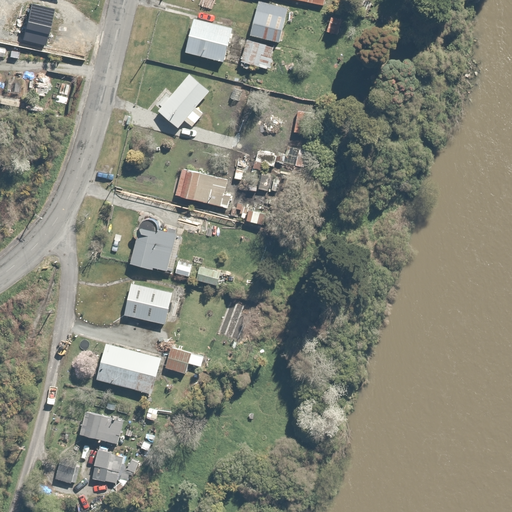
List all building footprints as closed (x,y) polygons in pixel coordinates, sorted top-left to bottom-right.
[(56,6),(31,1),(23,40),(48,45),(56,6)] [(291,10),(260,1),(250,37),(281,45),(291,10)] [(237,29),(195,20),(188,54),(229,63),(237,29)] [(278,49),(248,40),(240,65),(258,71),(260,66),(272,70),(278,49)] [(214,91),(193,74),(161,112),(182,129),(188,122),(195,127),(203,117),(197,112),(214,91)] [(20,102),(0,97),(0,109),(18,114),(20,102)] [(257,165),(277,168),(279,155),(259,151),(257,165)] [(229,181),(183,168),(175,197),(229,211),(235,191),(227,189),(229,181)] [(190,211),(190,212),(182,231),(200,239),(208,219),(190,211)] [(140,226),(132,264),(132,266),(156,271),(156,269),(169,272),(178,235),(140,226)] [(247,245),(245,258),(255,260),(256,255),(264,257),(265,248),(247,245)] [(195,265),(179,261),(177,275),(192,278),(195,265)] [(229,288),(232,275),(201,268),(198,281),(229,288)] [(176,292),(132,285),(126,318),(170,325),(176,292)] [(165,359),(109,344),(99,382),(156,396),(165,359)] [(207,358),(172,348),(167,370),(189,376),(192,366),(204,369),(207,358)] [(127,423),(85,411),(78,435),(120,447),(127,423)] [(123,487),(127,459),(101,452),(95,480),(123,487)] [(64,454),(56,477),(81,486),(89,463),(64,454)]
